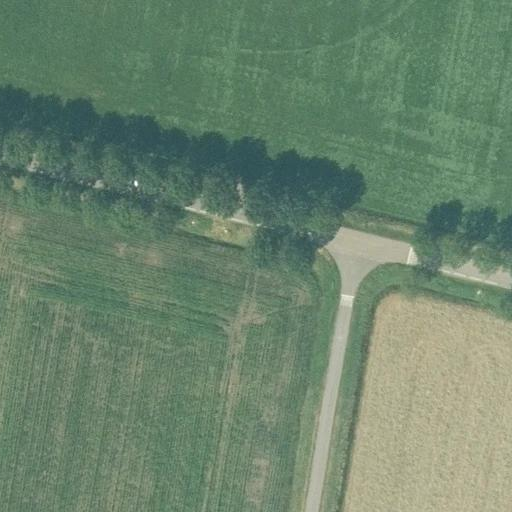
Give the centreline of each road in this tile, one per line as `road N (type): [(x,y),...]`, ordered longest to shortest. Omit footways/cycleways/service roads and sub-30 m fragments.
road 1 (tertiary): [(359,244),(0,156)]
road 2 (unclassified): [(312,511),(359,244)]
road 3 (tertiary): [(511,280),(359,244)]
